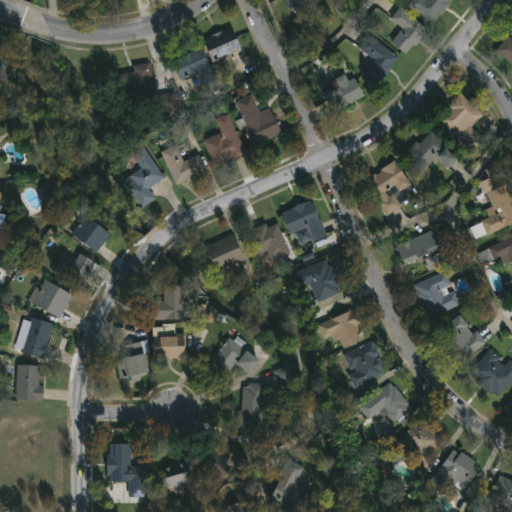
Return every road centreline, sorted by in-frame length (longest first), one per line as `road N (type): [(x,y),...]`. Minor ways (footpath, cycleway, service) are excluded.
road 1 (residential): [(500,0),(389,133),(171,232),(123,279),(102,315),(84,378),(83,511)]
road 2 (residential): [(249,0),(418,364),(470,422),(511,448)]
road 3 (tertiary): [(0,10),(75,39),(133,42),(211,0)]
